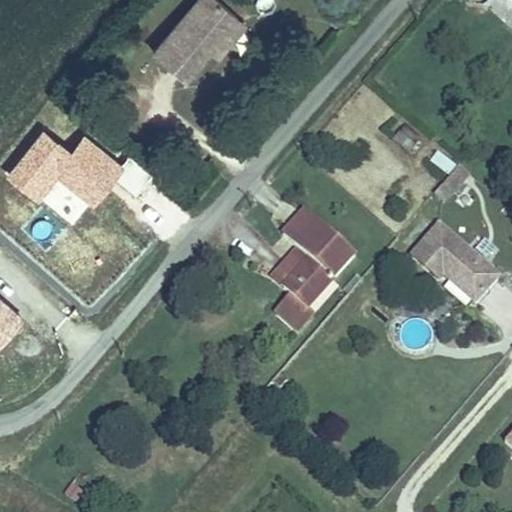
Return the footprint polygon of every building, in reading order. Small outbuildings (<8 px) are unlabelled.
[(199,50),(232,12),(218,0),(186,0),(150,44),(181,70),(199,50)] [(511,31),(511,0),(487,0),(483,5),(511,31)] [(240,18),(232,12),(199,50),(208,56),(240,18)] [(433,192),(447,201),(469,172),(437,149),(428,161),(446,175),(433,192)] [(304,307),(354,256),(308,211),(283,236),(295,247),(268,274),(286,292),(271,307),(293,328),(309,312),(304,307)] [(462,307),(486,279),(430,229),(400,262),(426,286),(433,281),(462,307)] [(0,339),(25,313),(0,289),(0,339)] [(511,450),(511,427),(500,441),(511,451),(511,450)]
